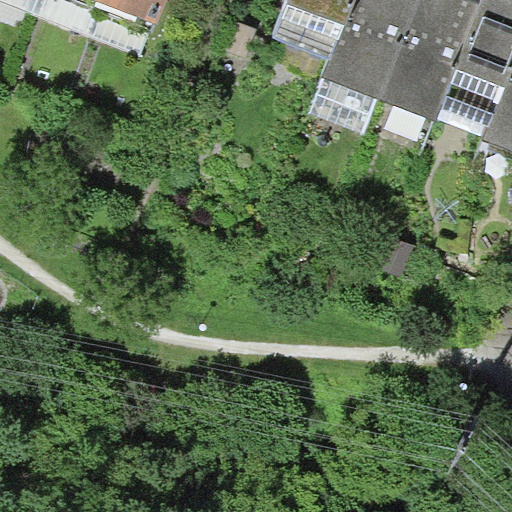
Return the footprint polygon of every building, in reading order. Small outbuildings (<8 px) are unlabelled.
[(164,0),(106,0),(105,3),(156,22),(164,0)] [(286,0),(286,2),(343,24),(352,0),(286,0)] [(380,98),(417,0),(352,0),(343,24),(329,59),(322,76),(380,98)] [(455,66),(479,5),(465,0),(417,0),(380,98),(434,121),(439,108),(455,66)] [(511,68),(511,0),(480,0),(479,5),(455,66),(505,86),(511,68)] [(343,24),(286,2),(272,36),(329,59),(343,24)] [(455,66),(439,108),(489,127),(505,86),(455,66)] [(511,151),(511,68),(505,86),(489,127),(483,139),(511,151)] [(308,112),(366,134),(380,98),(322,76),(308,112)]
